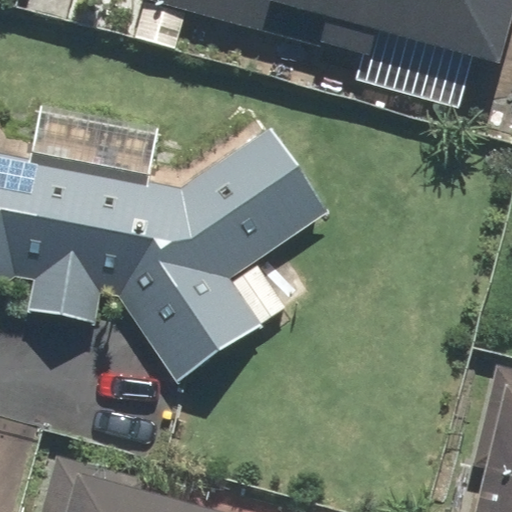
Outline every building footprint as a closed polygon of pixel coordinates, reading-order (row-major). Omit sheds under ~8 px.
[(511,0),(143,0),(371,63),(378,38),(500,72),(511,26),(511,0)] [(472,73),(407,55),(394,102),(458,121),(472,73)] [(330,214),(270,130),(181,194),(148,188),(158,133),(38,111),(28,166),(3,161),(0,156),(0,290),(13,281),(33,284),(28,315),(97,327),(102,295),(121,298),(183,384),(287,310),(256,267),(330,214)] [(511,511),(511,372),(496,368),(474,461),(486,464),(474,511),(511,511)] [(204,511),(144,497),(149,475),(54,451),(38,511),(204,511)]
